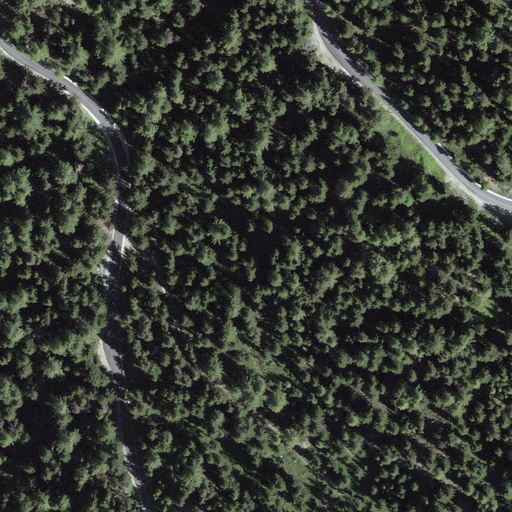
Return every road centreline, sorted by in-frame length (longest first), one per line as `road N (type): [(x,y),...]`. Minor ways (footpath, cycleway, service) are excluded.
road 1 (track): [(0,41),(111,127),(122,169),(112,336),(127,440),(156,511)]
road 2 (track): [(511,206),(460,179),(366,81),(332,35),(326,0)]
